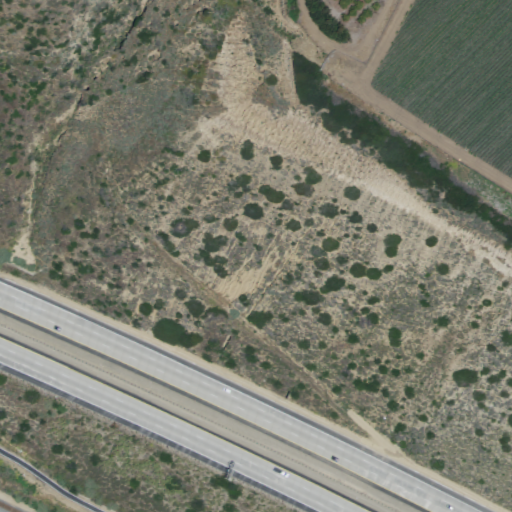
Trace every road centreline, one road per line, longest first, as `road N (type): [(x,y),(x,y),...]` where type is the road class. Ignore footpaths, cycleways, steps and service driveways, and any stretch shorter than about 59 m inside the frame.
road 1 (motorway): [(452,511),(0,297)]
road 2 (motorway): [(0,349),(346,511)]
road 3 (track): [(511,187),(369,94),(368,71),(404,0)]
road 4 (track): [(387,0),(350,49),(319,39),(302,21),(298,0)]
